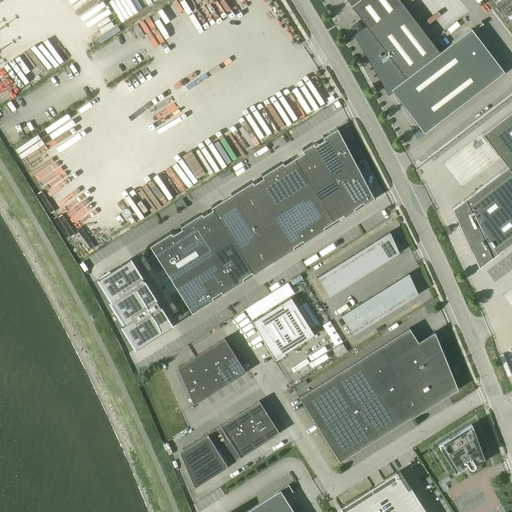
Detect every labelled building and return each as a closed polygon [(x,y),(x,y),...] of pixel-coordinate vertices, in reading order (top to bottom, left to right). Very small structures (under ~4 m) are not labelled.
[(399,0),(345,0),(367,27),(356,35),(389,92),(391,90),(393,93),(424,133),(504,72),(471,29),(439,53),(399,0)] [(507,167),(452,209),(478,268),(511,241),(511,110),(482,134),(507,167)] [(252,182),(211,208),(213,210),(233,242),(252,272),(253,275),(294,249),(293,247),(302,241),(304,243),(325,230),(323,228),(343,216),(344,218),(355,211),(354,209),(363,203),(365,205),(374,199),(337,129),(322,138),(324,140),(314,146),(313,144),(302,151),(303,153),(284,165),(282,163),(261,176),(263,178),(253,184),(252,182)] [(156,243),(150,246),(154,254),(187,306),(189,310),(192,314),(213,300),(211,298),(221,292),(222,295),(243,281),(242,279),(252,272),(250,269),(233,242),(213,210),(203,216),(201,214),(196,217),(180,227),(182,230),(172,236),(171,233),(156,243)] [(385,262),(399,253),(389,232),(373,243),(377,250),(385,262)] [(385,262),(377,250),(373,243),(363,248),(375,268),(385,262)] [(366,273),(375,268),(363,248),(354,254),(366,273)] [(357,279),(366,273),(354,254),(345,260),(357,279)] [(130,259),(99,278),(113,301),(111,302),(125,324),(123,325),(137,348),(172,326),(130,259)] [(347,285),(357,279),(345,260),(335,266),(347,285)] [(338,291),(347,285),(335,266),(326,272),(338,291)] [(329,297),(338,291),(326,272),(317,278),(329,297)] [(408,300),(418,294),(408,273),(396,281),(408,300)] [(399,306),(408,300),(396,281),(387,287),(399,306)] [(390,312),(399,306),(387,287),(378,293),(390,312)] [(381,318),(390,312),(378,293),(369,298),(381,318)] [(258,334),(265,344),(273,357),(275,360),(284,355),(283,354),(314,335),(290,298),(252,322),(259,333),(258,334)] [(371,323),(381,318),(369,298),(359,304),(371,323)] [(362,329),(371,323),(359,304),(350,310),(362,329)] [(353,335),(362,329),(350,310),(341,316),(353,335)] [(398,337),(300,399),(339,462),(447,395),(453,391),(457,388),(442,351),(443,350),(435,332),(407,351),(398,337)] [(224,339),(178,370),(193,405),(245,372),(224,339)] [(259,401),(182,449),(197,485),(279,433),(259,401)] [(473,461),(483,457),(471,424),(438,445),(455,473),(461,469),(467,465),(468,467),(468,468),(469,468),(470,468),(470,469),(471,469),(472,469),(473,468),(474,468),(474,467),(475,466),(475,465),(474,464),(473,461)] [(425,511),(399,470),(340,508),(342,511),(425,511)] [(289,485),(244,511),(293,511),(284,497),(293,491),(289,485)]
